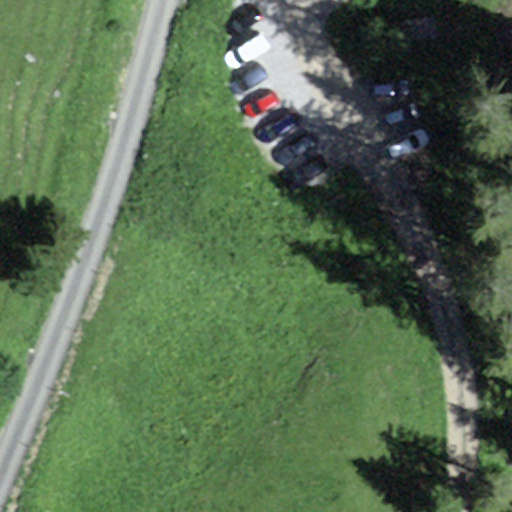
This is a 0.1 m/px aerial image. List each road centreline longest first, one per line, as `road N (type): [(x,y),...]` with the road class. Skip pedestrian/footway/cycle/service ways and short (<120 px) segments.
road 1 (track): [(276,0),(435,302),(458,392),(452,511)]
road 2 (track): [(168,0),(0,479)]
